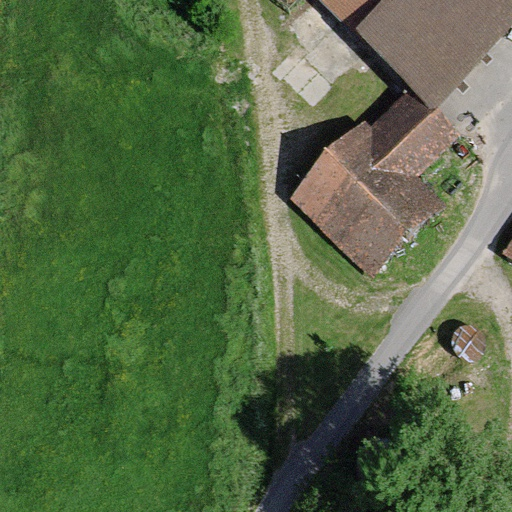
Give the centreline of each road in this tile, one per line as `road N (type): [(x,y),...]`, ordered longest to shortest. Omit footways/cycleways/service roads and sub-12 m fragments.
road 1 (track): [(281,511),(441,292)]
road 2 (residential): [(511,186),(441,292)]
